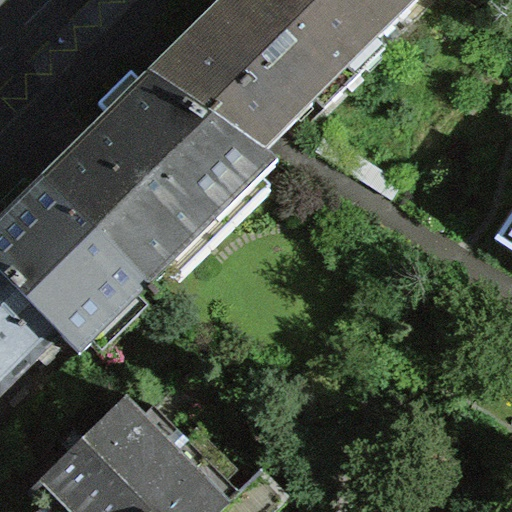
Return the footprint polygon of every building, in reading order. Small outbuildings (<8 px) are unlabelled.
[(385,49),(377,41),(417,0),(224,0),(208,16),(161,63),(148,76),(262,154),(277,139),(316,101),(325,109),(385,49)] [(148,286),(274,162),(262,154),(148,76),(139,84),(131,76),(100,106),(109,114),(79,143),(43,179),(148,286)] [(81,352),(148,286),(43,179),(19,202),(11,194),(0,204),(0,270),(61,333),(81,352)] [(511,213),(495,239),(511,250),(511,213)] [(0,393),(61,333),(0,270),(0,393)] [(48,511),(217,511),(238,492),(155,407),(144,417),(125,398),(29,492),(48,511)] [(238,492),(217,511),(271,511),(287,497),(260,470),(238,492)]
